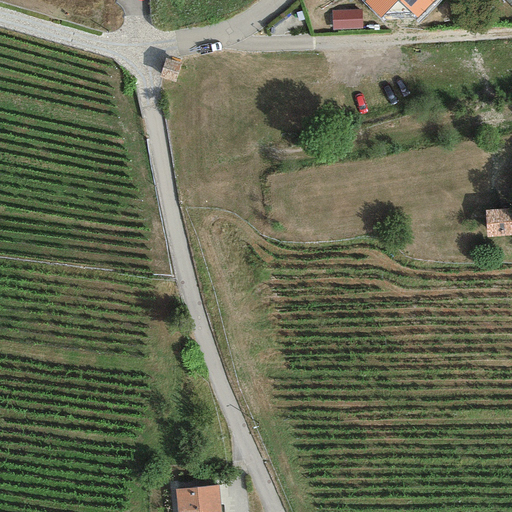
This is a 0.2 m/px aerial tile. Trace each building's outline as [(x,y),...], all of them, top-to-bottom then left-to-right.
[(403,0),(417,13),(429,0),(403,0)] [(181,62),(165,56),(158,73),(174,79),(181,62)] [(511,186),(481,189),(483,219),(511,217),(511,186)] [(511,223),(482,224),(482,237),(511,235),(511,223)] [(217,511),(216,486),(170,489),(170,511),(217,511)]
